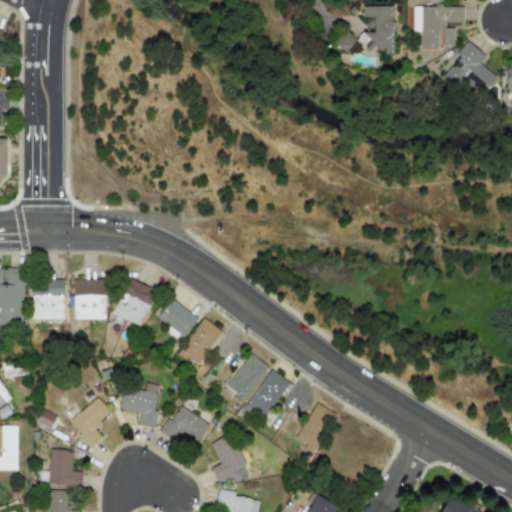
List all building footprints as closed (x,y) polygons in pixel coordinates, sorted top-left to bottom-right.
[(392,6),(361,6),(361,16),(372,17),(372,33),(359,32),(358,53),(391,54),(392,6)] [(411,6),(410,31),(418,31),(418,48),(438,49),(438,46),(452,46),(452,28),(443,27),(443,23),(461,23),(461,7),(411,6)] [(354,40),(343,30),(332,41),(343,52),(354,40)] [(483,56),(465,41),(454,53),(458,56),(442,75),(456,87),(463,79),(480,94),(494,77),(478,62),(483,56)] [(0,139),(8,140),(4,191),(0,190),(0,139)] [(0,323),(21,323),(21,268),(4,268),(4,284),(0,284),(0,323)] [(109,312),(136,327),(155,292),(127,277),(109,312)] [(70,319),(102,319),(102,279),(71,279),(70,319)] [(30,319),(61,319),(62,280),(30,280),(30,319)] [(155,318),(168,326),(165,331),(180,341),(195,316),(168,299),(155,318)] [(176,351),(194,365),(220,331),(201,318),(176,351)] [(225,388),(234,393),(232,397),(242,403),(265,365),(245,353),(225,388)] [(262,416),(288,384),(270,370),(244,402),(262,416)] [(149,428),(159,386),(144,382),(142,391),(122,386),(117,409),(138,414),(136,424),(149,428)] [(0,405),(9,399),(0,385),(0,405)] [(89,447),(100,437),(92,428),(108,413),(94,397),(67,422),(89,447)] [(293,437),(303,444),(301,447),(309,452),(333,414),(314,403),(293,437)] [(196,442),(207,424),(176,405),(158,434),(170,441),(176,430),(196,442)] [(15,425),(0,425),(0,470),(15,470),(15,425)] [(215,480),(245,466),(229,433),(208,443),(218,463),(209,468),(215,480)] [(69,470),(71,451),(48,448),(45,484),(78,487),(80,471),(69,470)] [(215,506),(225,507),(224,511),(255,511),(256,499),(232,497),(233,491),(216,489),(215,506)] [(78,511),(78,510),(67,510),(67,490),(45,490),(45,511),(78,511)] [(337,511),(339,509),(315,495),(315,496),(310,493),(305,501),(309,504),(304,511),(337,511)] [(442,511),(454,493),(484,511),(442,511)]
